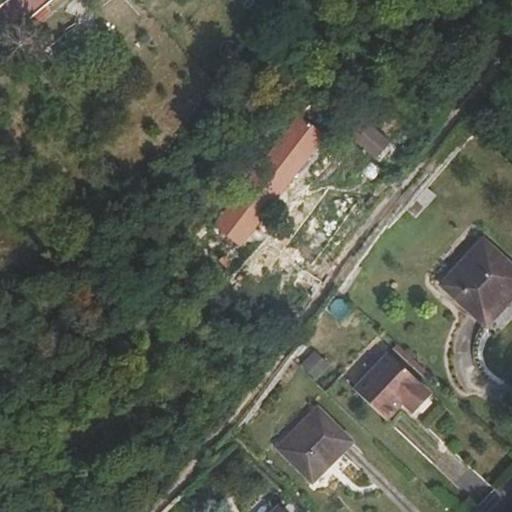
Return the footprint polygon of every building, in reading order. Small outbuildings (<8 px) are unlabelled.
[(449,23),(435,36),(448,49),(462,36),(449,23)] [(323,117),(332,126),(343,112),(334,105),(323,117)] [(352,109),(338,126),(373,156),(387,139),(352,109)] [(308,113),(234,195),(246,205),(287,160),(280,154),(289,145),(303,155),(328,131),(308,113)] [(421,199),(412,209),(419,216),(429,205),(421,199)] [(237,213),(228,205),(200,236),(206,242),(213,236),(215,237),(237,213)] [(511,262),(483,236),(443,281),(488,321),(511,293),(511,262)] [(225,252),(219,246),(216,249),(222,255),(225,252)] [(386,349),(353,386),(387,417),(401,402),(412,412),(432,391),(386,349)] [(319,405),(279,444),(311,477),(351,438),(319,405)] [(289,511),(278,501),(267,511),(289,511)]
